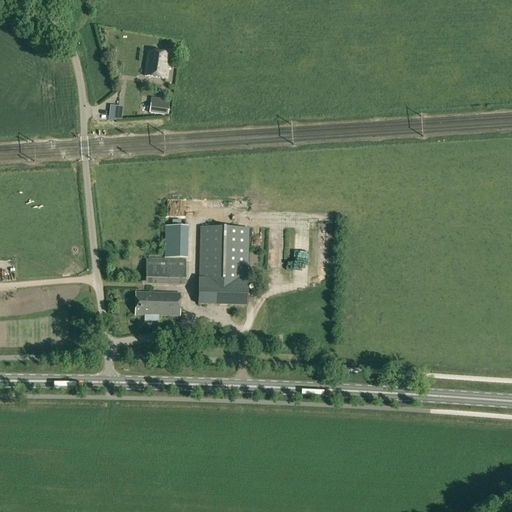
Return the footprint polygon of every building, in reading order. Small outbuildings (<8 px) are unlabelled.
[(169,54),(148,51),(145,76),(166,79),(169,54)] [(169,107),(150,104),(149,113),(167,116),(169,107)] [(110,106),(108,121),(115,121),(117,106),(110,106)] [(187,261),(164,260),(164,259),(187,259),(188,227),(165,227),(165,256),(149,256),(149,260),(148,260),(147,281),(186,281),(187,261)] [(201,228),(199,305),(247,306),(248,229),(201,228)] [(336,262),(336,239),(323,239),(323,263),(327,263),(327,275),(334,275),(334,262),(336,262)] [(179,316),(180,295),(136,294),(135,315),(179,316)]
